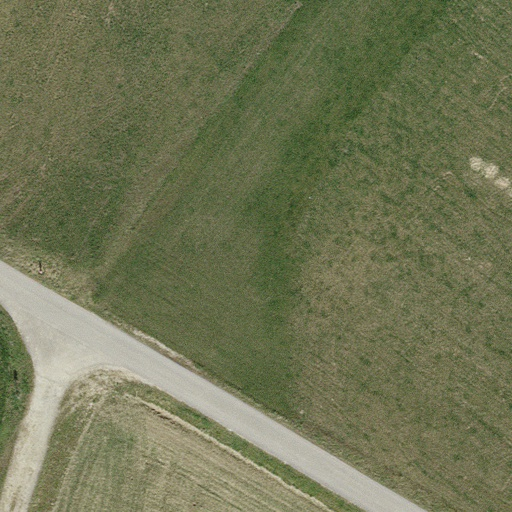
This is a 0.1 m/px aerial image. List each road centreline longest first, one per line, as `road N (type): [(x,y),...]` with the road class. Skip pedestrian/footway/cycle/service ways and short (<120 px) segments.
road 1 (unclassified): [(383,511),(0,286)]
road 2 (track): [(65,325),(5,511)]
